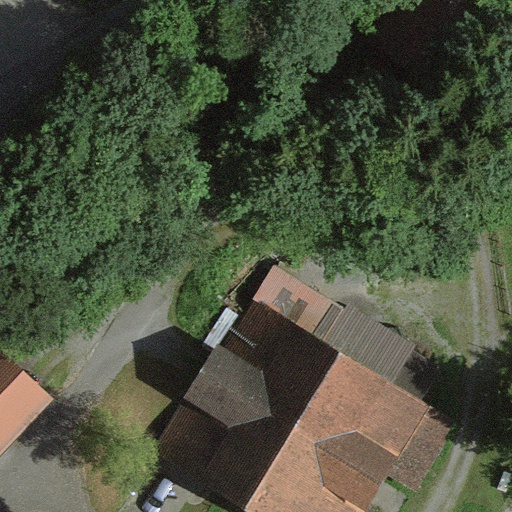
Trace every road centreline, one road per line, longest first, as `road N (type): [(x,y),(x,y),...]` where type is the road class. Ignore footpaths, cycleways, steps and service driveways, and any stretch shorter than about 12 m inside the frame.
road 1 (track): [(0,488),(159,319),(373,0)]
road 2 (track): [(134,0),(83,45),(0,91)]
